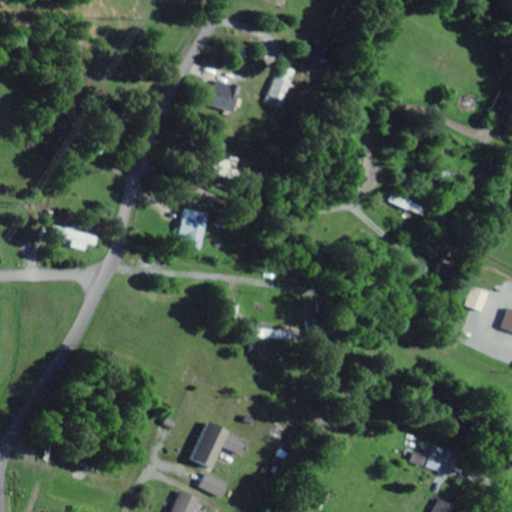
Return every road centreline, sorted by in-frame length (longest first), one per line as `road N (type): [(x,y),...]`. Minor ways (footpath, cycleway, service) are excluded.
road 1 (residential): [(0,478),(20,416),(75,333),(116,243),(122,208),(215,0)]
road 2 (residential): [(143,162),(248,205),(287,212),(356,202)]
